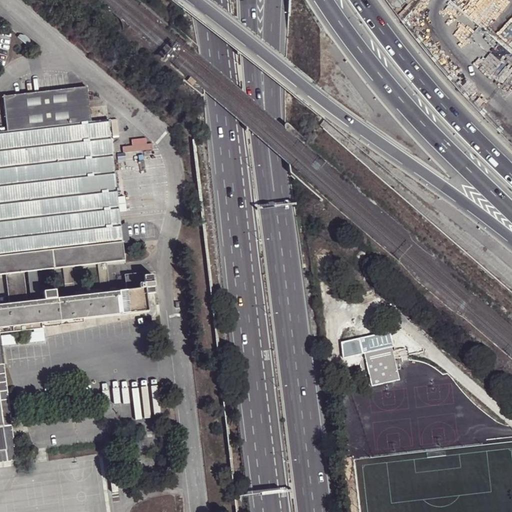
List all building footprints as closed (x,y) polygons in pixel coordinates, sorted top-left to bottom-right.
[(124,241),(121,221),(109,117),(92,119),(88,84),(7,92),(11,129),(0,129),(0,272),(7,271),(10,300),(0,301),(0,324),(149,309),(148,292),(157,291),(155,272),(145,273),(145,270),(126,272),(128,288),(42,297),(32,298),(29,268),(38,267),(125,258),(124,241)] [(38,272),(38,267),(29,268),(32,298),(42,297),(41,290),(38,272)] [(5,364),(0,329),(0,410),(1,410),(7,447),(0,447),(0,460),(18,458),(15,435),(13,424),(5,364)] [(361,352),(363,352),(390,346),(392,346),(388,330),(358,337),(361,352)] [(390,346),(363,352),(365,361),(392,355),(390,346)] [(392,355),(365,361),(366,368),(369,384),(397,379),(395,368),(393,359),(392,355)]
